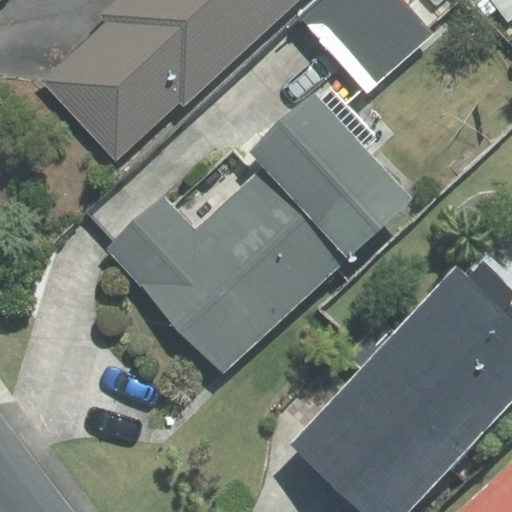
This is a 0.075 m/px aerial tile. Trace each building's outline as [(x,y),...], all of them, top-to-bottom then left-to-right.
[(43,84),(116,160),(178,102),(186,110),(302,0),(119,0),(103,16),(108,22),(43,84)] [(404,0),(316,0),(299,16),(366,91),(433,32),(404,0)] [(108,249),(225,374),(414,198),(314,91),(242,159),(233,150),(170,208),(162,200),(108,249)] [(292,444),(366,511),(406,511),(511,397),(511,221),(510,220),(463,272),(456,266),(292,444)] [(511,511),(511,461),(456,511),(511,511)]
